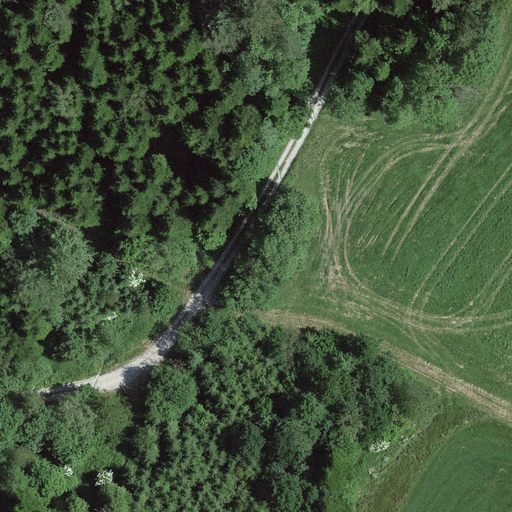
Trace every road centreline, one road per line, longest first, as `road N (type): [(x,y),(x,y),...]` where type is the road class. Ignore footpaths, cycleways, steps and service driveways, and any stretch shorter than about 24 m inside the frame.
road 1 (track): [(0,402),(121,387),(150,371),(205,300),(373,0)]
road 2 (track): [(205,300),(325,332),(511,418)]
